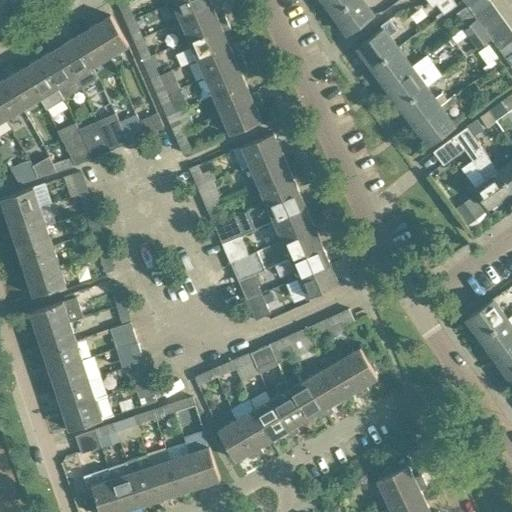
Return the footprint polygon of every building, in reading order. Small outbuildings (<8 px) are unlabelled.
[(175,0),(173,1),(181,20),(213,6),(210,0),(175,0)] [(323,0),(334,14),(352,0),(323,0)] [(364,0),(352,0),(334,14),(347,33),(374,13),(364,0)] [(457,4),(453,0),(427,0),(432,7),(436,4),(444,14),(457,4)] [(489,0),(476,0),(468,6),(475,15),(492,3),(489,0)] [(492,3),(475,15),(481,24),(498,11),(492,3)] [(135,17),(132,9),(130,10),(128,4),(121,8),(127,22),(134,19),(134,18),(135,17)] [(452,36),(452,37),(477,18),(475,15),(468,6),(467,5),(456,13),(465,26),(452,36)] [(213,6),(181,20),(190,39),(228,22),(225,16),(218,19),(213,6)] [(498,11),(481,24),(487,32),(504,20),(498,11)] [(111,14),(92,25),(110,54),(128,43),(111,14)] [(357,46),(372,67),(399,47),(390,35),(398,29),(389,17),(380,24),(383,27),(357,46)] [(477,18),(452,37),(456,42),(467,34),(478,49),(492,38),(487,32),(477,18)] [(134,19),(127,22),(135,40),(142,37),(134,19)] [(487,32),(492,38),(494,41),(511,29),(504,20),(487,32)] [(228,22),(190,39),(193,46),(176,53),(181,65),(198,58),(229,44),(224,31),(230,28),(228,22)] [(92,25),(74,36),(92,65),(110,54),(92,25)] [(511,30),(511,29),(494,41),(500,50),(511,41),(511,30)] [(61,37),(54,42),(75,76),(80,88),(99,77),(92,65),(74,36),(64,42),(61,37)] [(142,37),(135,40),(143,59),(150,56),(142,37)] [(511,41),(500,50),(507,59),(511,54),(511,41)] [(51,50),(39,57),(57,87),(63,98),(80,88),(75,76),(54,42),(48,45),(51,50)] [(229,44),(198,58),(206,76),(244,60),(241,53),(235,57),(229,44)] [(399,47),(372,67),(386,86),(428,55),(427,54),(412,65),(399,47)] [(493,67),(501,61),(491,49),(484,54),(493,67)] [(428,55),(386,86),(401,106),(427,86),(426,85),(441,73),(428,55)] [(150,56),(143,59),(151,78),(158,75),(150,56)] [(39,57),(22,68),(40,97),(39,97),(46,108),(63,98),(57,87),(39,57)] [(244,60),(206,76),(214,95),(246,82),(240,68),(247,66),(244,60)] [(22,68),(5,78),(22,107),(39,97),(40,97),(22,68)] [(158,75),(151,78),(159,96),(166,93),(158,75)] [(5,78),(0,81),(0,109),(5,118),(22,107),(5,78)] [(246,82),(214,95),(222,114),(260,98),(258,91),(251,94),(246,82)] [(427,86),(401,106),(415,125),(452,98),(451,96),(448,98),(442,91),(435,97),(427,86)] [(179,87),(166,93),(159,96),(167,115),(185,107),(188,106),(179,87)] [(500,101),(508,111),(511,107),(511,95),(510,93),(500,101)] [(260,98),(222,114),(230,133),(262,119),(256,106),(263,103),(260,98)] [(452,98),(415,125),(429,144),(456,124),(444,108),(454,101),(452,98)] [(185,107),(167,115),(175,134),(183,131),(194,126),(185,107)] [(480,116),(487,126),(497,119),(489,109),(480,116)] [(157,111),(139,119),(146,134),(164,126),(157,111)] [(136,114),(118,122),(127,142),(146,134),(139,119),(136,114)] [(117,119),(100,127),(110,149),(127,142),(118,122),(117,119)] [(477,119),(467,126),(473,136),(484,129),(477,119)] [(433,151),(434,151),(443,163),(459,151),(466,147),(469,151),(479,143),(473,136),(467,126),(449,139),(433,151)] [(100,127),(81,135),(92,157),(110,149),(100,127)] [(183,131),(175,134),(183,153),(191,150),(183,131)] [(242,145),(242,146),(250,164),(282,150),(273,131),(242,145)] [(81,135),(64,142),(71,156),(75,164),(79,162),(92,157),(81,135)] [(282,150),(250,164),(258,183),(290,169),(282,150)] [(498,170),(485,151),(473,159),(487,178),(475,187),(489,206),(511,190),(498,170)] [(71,156),(52,162),(56,170),(75,164),(71,156)] [(30,160),(10,167),(19,182),(38,176),(34,168),(30,160)] [(511,189),(511,160),(498,170),(511,190),(511,189)] [(52,162),(34,168),(38,176),(56,170),(52,162)] [(197,164),(190,167),(199,188),(214,181),(213,180),(216,179),(211,168),(201,173),(197,164)] [(290,169),(258,183),(266,202),(298,188),(290,169)] [(81,171),(73,173),(77,186),(68,189),(70,196),(79,193),(88,190),(81,171)] [(214,181),(199,188),(207,206),(214,202),(213,202),(221,199),(214,181)] [(34,186),(1,197),(8,216),(40,205),(34,186)] [(298,188),(266,202),(274,220),(306,207),(298,188)] [(88,190),(79,193),(86,212),(94,209),(88,190)] [(454,208),(466,225),(484,212),(473,196),(454,208)] [(214,202),(207,206),(215,224),(235,216),(235,214),(221,220),(214,202)] [(40,205),(8,216),(14,236),(47,225),(40,205)] [(306,207),(274,220),(282,239),(314,225),(306,207)] [(94,209),(86,212),(92,232),(100,229),(94,209)] [(235,216),(215,224),(223,243),(240,235),(243,234),(235,216)] [(47,225),(14,236),(21,255),(53,245),(47,225)] [(282,239),(290,258),(291,258),(322,244),(314,225),(282,239)] [(100,229),(92,232),(98,251),(107,248),(100,229)] [(223,243),(231,261),(248,254),(240,235),(223,243)] [(291,258),(290,258),(275,264),(280,275),(295,269),(299,277),(330,263),(322,244),(291,258)] [(53,245),(21,255),(27,275),(60,264),(53,245)] [(107,248),(98,251),(105,271),(114,268),(107,248)] [(248,254),(231,261),(239,280),(257,273),(266,268),(258,250),(248,254)] [(330,263),(299,277),(307,296),(339,282),(330,263)] [(60,264),(27,275),(34,295),(66,284),(60,264)] [(257,273),(239,280),(248,300),(255,297),(263,293),(259,284),(261,283),(257,273)] [(110,285),(117,305),(117,304),(125,301),(119,282),(110,285)] [(255,297),(248,300),(256,319),(271,312),(263,293),(255,297)] [(31,311),(37,331),(70,320),(83,315),(77,296),(31,311)] [(493,297),(466,317),(481,336),(507,317),(493,297)] [(110,328),(131,321),(125,301),(117,304),(117,305),(123,323),(110,328)] [(350,308),(323,320),(326,327),(328,326),(332,334),(343,329),(341,326),(355,320),(350,308)] [(511,323),(507,317),(481,336),(495,356),(511,343),(511,323)] [(70,320),(37,331),(44,351),(77,340),(70,320)] [(305,328),(308,335),(326,327),(323,320),(305,328)] [(131,321),(110,328),(117,348),(137,341),(131,321)] [(305,328),(287,336),(294,350),(296,355),(313,348),(308,335),(305,328)] [(276,358),(294,350),(287,336),(269,343),(276,358)] [(77,340),(44,351),(50,370),(83,359),(77,340)] [(137,341),(117,348),(123,366),(135,362),(135,364),(143,361),(137,341)] [(269,343),(251,351),(260,371),(278,363),(276,358),(269,343)] [(511,343),(495,356),(509,376),(511,373),(511,343)] [(360,346),(342,357),(363,393),(369,390),(365,383),(378,376),(360,346)] [(251,351),(233,359),(236,367),(242,379),(260,371),(251,351)] [(342,357),(325,367),(342,397),(354,390),(357,396),(363,393),(342,357)] [(83,359),(50,370),(57,390),(90,379),(83,359)] [(233,359),(214,367),(217,375),(236,367),(233,359)] [(128,372),(132,385),(149,379),(143,361),(135,364),(137,369),(128,372)] [(195,376),(198,382),(198,383),(217,375),(214,367),(195,376)] [(325,367),(307,378),(328,414),(334,410),(330,404),(342,397),(325,367)] [(290,379),(286,382),(307,417),(319,410),(322,417),(328,414),(307,378),(293,386),(290,379)] [(90,379),(57,390),(63,409),(96,398),(90,379)] [(279,394),(273,398),(294,434),(300,431),(296,424),(307,417),(286,382),(285,379),(274,384),(279,394)] [(136,384),(140,397),(154,393),(150,380),(136,384)] [(96,398),(63,409),(70,429),(114,414),(107,394),(96,398)] [(193,395),(172,403),(175,410),(196,403),(193,395)] [(273,398),(254,409),(271,438),(283,431),(287,437),(293,434),(293,435),(294,434),(273,398)] [(120,403),(122,411),(134,407),(131,399),(120,403)] [(172,403),(153,409),(155,417),(175,410),(172,403)] [(153,409),(134,415),(137,423),(155,417),(153,409)] [(254,409),(237,419),(257,455),(263,451),(259,445),(271,438),(254,409)] [(134,415),(115,422),(121,440),(122,442),(141,435),(137,423),(134,415)] [(237,419),(219,430),(235,459),(248,451),(252,458),(257,455),(237,419)] [(115,422),(96,428),(102,446),(121,440),(115,422)] [(76,435),(82,453),(102,446),(96,428),(76,435)] [(209,445),(190,451),(200,484),(220,477),(209,445)] [(190,451),(170,458),(181,490),(200,484),(190,451)] [(146,453),(128,460),(142,503),(161,497),(151,464),(150,465),(146,453)] [(181,490),(170,458),(151,464),(161,497),(181,490)] [(128,460),(109,466),(123,509),(142,503),(128,460)] [(378,478),(386,497),(424,479),(422,474),(415,477),(408,464),(378,478)] [(109,466),(103,468),(84,474),(90,495),(95,493),(101,511),(115,511),(123,509),(109,466)] [(402,511),(426,501),(420,489),(427,485),(424,479),(386,497),(391,506),(378,511),(402,511)] [(435,511),(431,511),(426,501),(402,511),(439,511),(439,510),(435,511)]
